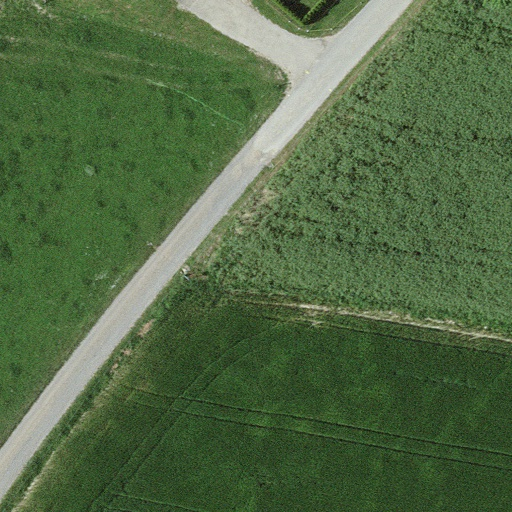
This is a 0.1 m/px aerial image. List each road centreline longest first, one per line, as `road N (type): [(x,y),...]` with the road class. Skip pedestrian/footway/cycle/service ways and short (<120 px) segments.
road 1 (track): [(0,475),(54,397),(302,104)]
road 2 (unclassified): [(302,104),(392,0)]
